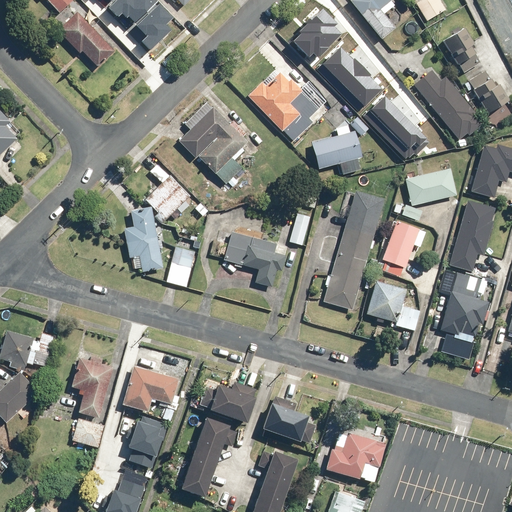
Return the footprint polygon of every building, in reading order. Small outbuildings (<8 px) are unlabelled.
[(41,0),(42,0),(41,0),(47,0),(59,12),(71,0),(41,0)] [(116,0),(110,7),(121,17),(126,13),(133,20),(152,0),(116,0)] [(351,0),(380,39),(395,28),(380,7),(390,0),(351,0)] [(440,0),(422,0),(417,4),(427,21),(446,9),(440,0)] [(143,37),(154,48),(171,31),(164,25),(174,14),(162,3),(140,26),(148,33),(143,37)] [(302,35),(295,41),(310,56),(313,53),(317,57),(341,34),(334,27),(339,23),(323,6),(298,31),(302,35)] [(77,11),(57,31),(80,55),(82,52),(97,67),(114,50),(77,11)] [(444,41),(488,113),(509,100),(465,29),(444,41)] [(341,46),(318,69),(358,111),(381,88),(341,46)] [(276,67),(249,96),(282,128),(310,99),(276,67)] [(436,68),(413,87),(456,139),(479,120),(436,68)] [(388,96),(365,119),(405,160),(428,138),(388,96)] [(213,104),(179,142),(216,175),(250,137),(213,104)] [(0,155),(18,140),(5,126),(11,121),(0,109),(0,155)] [(358,117),(350,124),(361,136),(369,129),(358,117)] [(313,143),(320,169),(361,158),(354,132),(313,143)] [(511,149),(487,142),(472,191),(494,198),(499,182),(506,184),(509,173),(511,173),(511,149)] [(406,179),(412,204),(455,194),(450,169),(406,179)] [(168,176),(146,199),(166,219),(188,196),(168,176)] [(355,190),(323,300),(354,309),(386,199),(355,190)] [(467,204),(450,261),(478,270),(495,213),(467,204)] [(422,212),(406,205),(402,214),(418,221),(422,212)] [(129,211),(132,227),(123,229),(128,258),(138,256),(142,273),(162,269),(150,207),(129,211)] [(297,214),(288,242),(300,245),(309,218),(297,214)] [(396,221),(382,259),(408,268),(422,231),(396,221)] [(287,246),(232,233),(226,261),(260,269),(256,285),(272,288),(275,272),(280,274),(287,246)] [(175,248),(171,263),(191,268),(195,253),(175,248)] [(376,281),(367,312),(397,320),(405,289),(376,281)] [(451,291),(442,325),(477,335),(487,301),(451,291)] [(33,338),(6,331),(0,352),(0,358),(10,361),(8,367),(23,371),(33,338)] [(78,411),(97,417),(112,367),(78,356),(69,385),(84,390),(78,411)] [(179,380),(133,366),(121,404),(147,412),(152,398),(171,404),(179,380)] [(0,415),(6,422),(38,393),(20,372),(0,389),(0,415)] [(199,407),(246,421),(256,388),(234,381),(232,388),(218,384),(216,390),(205,387),(199,407)] [(272,395),(262,428),(310,443),(316,424),(305,420),(307,415),(293,411),(296,403),(272,395)] [(173,409),(159,405),(156,414),(171,418),(173,409)] [(133,447),(128,460),(152,468),(167,424),(143,415),(142,420),(136,418),(127,445),(133,447)] [(78,418),(71,440),(97,447),(103,425),(78,418)] [(229,426),(206,418),(181,486),(204,494),(229,426)] [(334,447),(328,467),(359,477),(364,462),(378,467),(386,443),(347,431),(342,449),(334,447)] [(279,511),(296,458),(270,450),(250,511),(279,511)] [(134,511),(143,485),(122,478),(118,490),(111,487),(103,511),(134,511)] [(336,493),(328,511),(358,511),(362,502),(336,493)]
